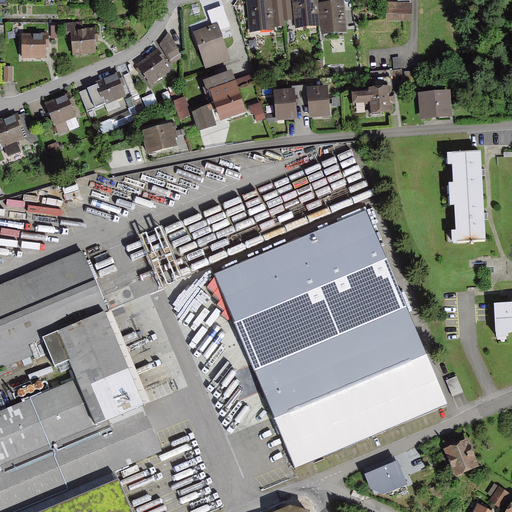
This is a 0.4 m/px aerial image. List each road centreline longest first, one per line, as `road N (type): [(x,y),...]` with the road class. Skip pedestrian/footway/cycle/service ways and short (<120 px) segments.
road 1 (residential): [(511,128),(249,146),(89,170),(0,198)]
road 2 (residential): [(511,398),(317,480)]
road 3 (residential): [(0,105),(126,55),(175,0)]
